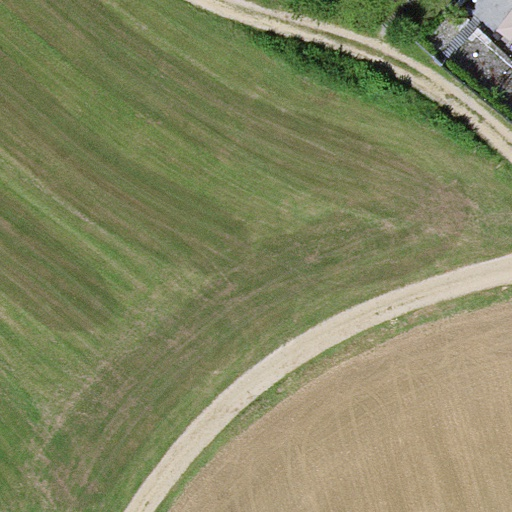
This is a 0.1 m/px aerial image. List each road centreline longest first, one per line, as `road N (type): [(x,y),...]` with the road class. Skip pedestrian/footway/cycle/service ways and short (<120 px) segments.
road 1 (track): [(137,511),(228,393),(380,309),(511,269)]
road 2 (track): [(511,151),(474,99),(324,21),(233,0)]
